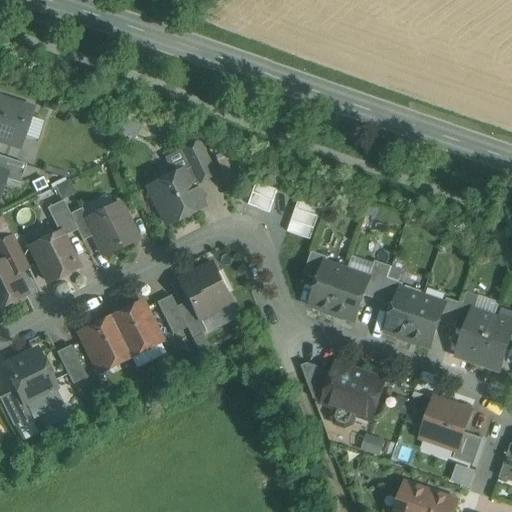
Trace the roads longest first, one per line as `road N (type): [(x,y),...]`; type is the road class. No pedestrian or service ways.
road 1 (residential): [(0,340),(227,230),(253,231),(291,325),(511,396)]
road 2 (secondary): [(36,0),(511,160)]
